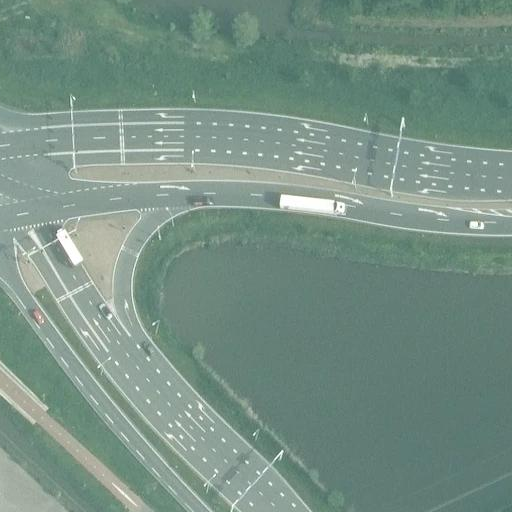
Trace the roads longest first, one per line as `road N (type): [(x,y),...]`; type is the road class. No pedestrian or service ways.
road 1 (primary): [(511,174),(192,137),(7,148)]
road 2 (primary): [(178,194),(305,198),(511,227)]
road 3 (secondary): [(0,262),(99,404),(199,511)]
road 4 (secondary): [(275,511),(116,348)]
road 5 (primary): [(116,348),(118,266),(139,229),(178,194)]
road 6 (secondary): [(116,348),(38,212)]
road 7 (primary): [(38,212),(178,194)]
